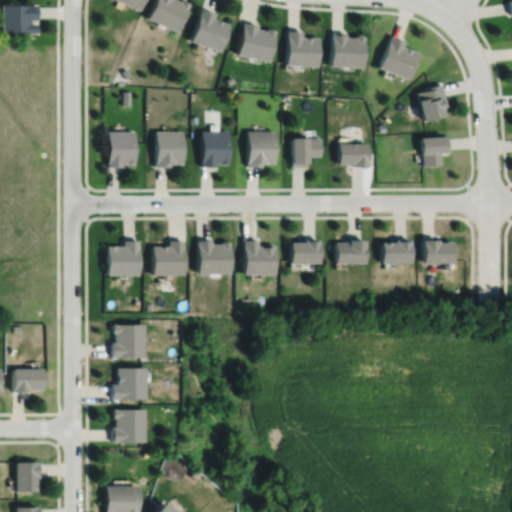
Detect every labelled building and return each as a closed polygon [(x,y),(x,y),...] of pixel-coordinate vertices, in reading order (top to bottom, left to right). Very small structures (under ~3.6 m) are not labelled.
[(117,0),(135,8),(138,0),(117,0)] [(149,0),(143,16),(173,30),(186,1),(183,0),(149,0)] [(0,2),(0,31),(34,31),(34,21),(28,21),(28,18),(35,18),(34,2),(0,2)] [(197,7),(186,39),(216,49),(226,22),(210,17),(212,12),(197,7)] [(240,21),(233,53),(265,59),(272,28),(263,27),(262,29),(254,27),(254,24),(240,21)] [(284,29),(282,63),(314,64),(315,35),(298,35),(299,29),(284,29)] [(328,31),(327,64),(360,65),(361,34),(352,33),(352,35),(343,35),(343,31),(328,31)] [(388,34),(375,65),(405,77),(416,51),(400,45),(402,40),(388,34)] [(223,78),(226,84),(232,80),(229,74),(223,78)] [(416,99),(421,119),(442,114),(440,106),(445,105),(439,82),(423,86),(423,89),(415,91),(417,99),(416,99)] [(151,129),(152,165),(167,165),(167,163),(179,163),(179,129),(151,129)] [(198,129),(198,165),(213,165),(213,163),(225,163),(225,129),(198,129)] [(243,129),(244,165),(259,165),(259,162),(271,162),(271,129),(243,129)] [(103,130),(104,166),(119,165),(119,163),(131,163),(131,130),(103,130)] [(418,136),(420,165),(439,163),(438,151),(448,150),(446,134),(418,136)] [(289,136),(289,165),(304,165),(304,162),(305,162),(305,155),(317,155),(317,137),(289,136)] [(335,142),(335,163),(349,163),(349,165),(365,165),(365,142),(335,142)] [(103,245),(103,274),(135,274),(135,239),(120,239),(120,245),(103,245)] [(240,239),(240,274),(271,274),(271,245),(254,245),(254,239),(240,239)] [(287,241),(287,262),(316,263),(316,239),(301,239),(301,242),(287,241)] [(332,241),(332,262),(362,263),(362,239),(346,239),(346,241),(332,241)] [(378,241),(378,262),(408,263),(409,239),(393,239),(393,242),(378,241)] [(420,239),(420,262),(451,262),(451,241),(437,241),(437,239),(420,239)] [(148,245),(148,275),(179,275),(179,240),(164,240),(164,245),(148,245)] [(193,240),(193,273),(226,273),(226,241),(217,241),(217,243),(208,243),(208,240),(193,240)] [(110,323),(110,333),(112,333),(112,342),(109,342),(109,357),(142,357),(142,323),(110,323)] [(108,384),(108,399),(143,399),(143,367),(114,367),(114,384),(108,384)] [(10,368),(10,392),(27,392),(27,389),(41,389),(40,368),(10,368)] [(110,409),(110,418),(112,418),(112,427),(108,427),(108,443),(142,442),(142,408),(110,409)] [(12,458),(12,489),(33,488),(33,473),(35,473),(35,458),(12,458)] [(190,467),(186,472),(191,478),(196,472),(190,467)] [(99,482),(99,511),(133,511),(133,482),(99,482)] [(141,511),(172,511),(156,497),(141,511)] [(12,503),(12,511),(35,511),(35,502),(12,503)]
